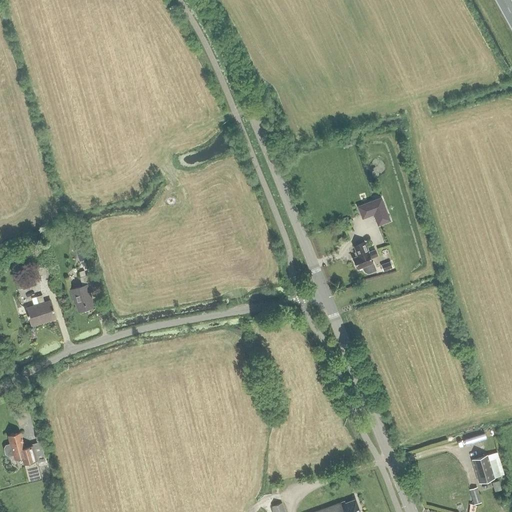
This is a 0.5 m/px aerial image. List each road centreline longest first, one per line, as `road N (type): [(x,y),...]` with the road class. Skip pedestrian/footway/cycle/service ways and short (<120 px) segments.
road 1 (unclassified): [(0,387),(107,338),(325,292)]
road 2 (tertiary): [(325,292),(198,0)]
road 3 (tertiary): [(411,511),(325,292)]
